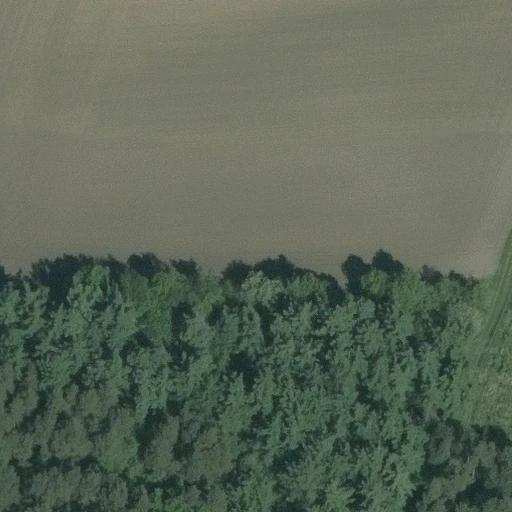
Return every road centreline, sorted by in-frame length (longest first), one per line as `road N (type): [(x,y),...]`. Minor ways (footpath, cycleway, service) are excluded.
road 1 (track): [(0,300),(475,330)]
road 2 (track): [(408,511),(511,229)]
